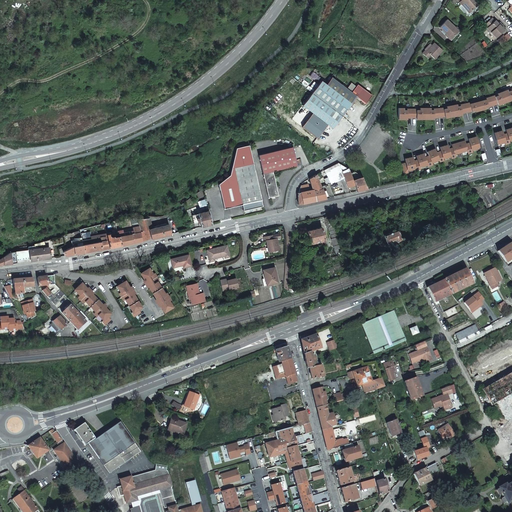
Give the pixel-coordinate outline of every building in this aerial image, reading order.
[(472,0),(457,0),(469,12),(476,5),(473,1),(472,0)] [(491,18),(484,25),(495,37),(503,29),(501,26),(502,25),(499,22),(498,23),(495,20),(494,21),(491,18)] [(438,27),(445,33),(450,38),(457,30),(446,19),(438,27)] [(428,44),(421,53),(426,58),(429,55),(433,58),(441,50),(433,42),(430,45),(428,44)] [(320,80),(310,94),(341,117),(356,98),(365,105),(371,96),(357,85),(356,87),(351,84),(346,90),(334,80),(329,87),(320,80)] [(511,99),(511,98),(511,88),(510,89),(510,90),(508,92),(507,89),(497,93),(498,96),(495,96),(494,95),(485,98),(485,100),(483,100),(482,98),(472,101),(472,103),(469,104),(469,103),(460,105),(460,106),(457,106),(457,104),(446,106),(446,109),(443,109),(443,108),(433,109),(433,110),(430,110),(430,108),(419,108),(419,110),(416,110),(416,109),(406,109),(406,110),(404,110),(404,108),(398,108),(398,119),(404,119),(404,118),(419,118),(419,119),(430,119),(430,118),(433,118),(444,117),(448,116),(448,117),(459,115),(458,114),(474,111),(475,112),(485,109),(485,108),(497,104),(500,103),(501,104),(511,100),(511,99)] [(312,113),(306,122),(321,133),(327,125),(332,129),(341,117),(310,94),(302,105),(312,113)] [(321,133),(306,122),(302,127),(317,139),(321,133)] [(502,131),(494,134),(497,144),(505,142),(505,145),(510,144),(509,141),(507,134),(503,135),(502,131)] [(472,150),(479,148),(476,137),(468,139),(470,143),(466,144),(467,151),(468,154),(472,153),(472,150)] [(467,151),(466,144),(465,141),(452,145),(453,148),(448,149),(450,156),(451,159),(456,157),(455,155),(467,151)] [(263,206),(253,163),(248,145),(236,148),(231,176),(219,184),(225,208),(243,204),(245,210),(263,206)] [(443,158),(450,156),(448,149),(447,145),(440,147),(441,151),(436,152),(439,159),(440,162),(444,161),(443,158)] [(257,156),(268,198),(277,196),(271,171),(300,164),(298,159),(294,160),(290,147),(257,156)] [(429,156),(425,158),(427,164),(428,167),(433,165),(432,162),(439,159),(436,152),(434,148),(427,152),(429,156)] [(418,160),(413,161),(415,168),(415,171),(421,169),(420,166),(427,164),(425,158),(424,154),(416,156),(418,160)] [(406,163),(401,164),(403,173),(408,172),(407,169),(415,168),(413,161),(413,157),(405,159),(406,163)] [(347,168),(338,163),(324,170),(325,173),(328,179),(329,182),(333,180),(331,177),(340,172),(343,177),(350,174),(350,173),(348,169),(347,168)] [(340,172),(331,177),(333,180),(334,181),(343,177),(340,172)] [(356,191),(366,189),(362,177),(360,178),(357,174),(353,172),(350,173),(350,174),(354,185),(356,191)] [(350,174),(343,177),(347,187),(354,185),(350,174)] [(319,187),(315,175),(309,178),(312,189),(313,192),(320,188),(319,187)] [(315,200),(313,192),(312,189),(308,190),(307,184),(300,186),(299,188),(297,195),(298,204),(315,200)] [(313,192),(315,200),(325,198),(322,192),(321,189),(320,189),(320,188),(313,192)] [(201,227),(212,224),(209,211),(198,213),(201,227)] [(331,239),(336,253),(342,251),(330,216),(323,217),(327,228),(328,228),(331,238),(331,239)] [(436,226),(432,216),(424,219),(427,225),(422,227),(423,231),(436,226)] [(146,240),(151,239),(149,228),(151,228),(149,218),(137,219),(138,221),(138,223),(139,226),(142,241),(146,240)] [(161,237),(171,234),(168,224),(164,225),(163,220),(157,221),(158,227),(153,228),(151,228),(149,228),(151,239),(161,237)] [(128,243),(142,241),(139,226),(133,227),(134,233),(119,236),(121,245),(128,243)] [(321,227),(306,231),(309,244),(325,241),(321,227)] [(397,229),(383,235),(387,245),(401,239),(397,229)] [(109,247),(121,245),(119,236),(117,231),(106,234),(106,235),(109,247)] [(106,235),(82,240),(84,252),(103,248),(109,247),(106,235)] [(270,235),(263,237),(263,241),(265,241),(266,245),(267,245),(269,252),(278,250),(276,238),(271,239),(270,235)] [(82,240),(81,238),(71,240),(72,246),(63,251),(64,255),(78,253),(84,252),(82,240)] [(511,246),(510,244),(499,250),(498,251),(506,262),(511,257),(511,246)] [(226,246),(207,251),(209,262),(214,261),(214,260),(224,257),(224,259),(229,258),(226,246)] [(48,247),(29,249),(30,260),(50,258),(48,247)] [(29,249),(10,252),(12,262),(30,260),(29,249)] [(10,252),(0,258),(0,264),(12,264),(12,262),(10,252)] [(188,255),(170,259),(172,268),(182,265),(183,268),(191,266),(188,255)] [(499,281),(501,280),(494,267),(483,273),(490,284),(490,286),(496,282),(499,281)] [(149,268),(141,273),(145,279),(143,280),(148,287),(149,286),(150,286),(157,298),(156,298),(155,299),(160,306),(161,306),(162,305),(165,311),(173,307),(169,301),(171,300),(166,292),(165,293),(157,281),(159,280),(154,273),(153,274),(149,268)] [(262,271),(265,280),(266,280),(268,286),(277,284),(274,268),(262,271)] [(443,279),(451,294),(472,284),(465,269),(443,279)] [(38,286),(55,285),(54,276),(37,278),(38,286)] [(33,286),(33,278),(25,278),(12,279),(14,294),(24,294),(23,287),(33,286)] [(236,278),(231,279),(220,282),(222,291),(238,287),(236,278)] [(433,285),(427,288),(434,302),(451,294),(443,279),(433,285)] [(125,281),(117,286),(121,292),(119,293),(124,301),(126,299),(133,312),(131,313),(134,317),(141,312),(138,309),(142,307),(137,300),(136,300),(133,295),(135,294),(130,286),(129,287),(128,287),(125,281)] [(186,286),(187,290),(188,289),(190,298),(191,303),(205,301),(203,293),(199,294),(196,283),(186,286)] [(86,290),(81,285),(75,291),(80,296),(78,298),(84,304),(86,303),(96,313),(94,314),(97,317),(99,316),(104,321),(102,323),(105,326),(111,320),(108,317),(111,315),(105,309),(107,308),(103,305),(102,306),(92,297),(93,296),(94,295),(88,289),(87,290),(86,290)] [(46,288),(41,290),(48,298),(52,295),(46,288)] [(70,300),(60,290),(52,295),(48,298),(53,303),(57,307),(62,304),(58,300),(62,297),(66,301),(67,302),(70,300)] [(478,292),(464,303),(471,313),(476,309),(475,306),(480,302),(483,299),(478,292)] [(97,301),(93,296),(92,297),(102,306),(97,301)] [(32,300),(24,303),(25,305),(22,306),(24,315),(27,314),(30,318),(34,316),(33,312),(35,312),(32,304),(33,304),(32,300)] [(503,302),(496,306),(500,312),(507,308),(503,302)] [(62,313),(70,322),(78,313),(80,311),(78,309),(76,311),(70,306),(62,313)] [(405,340),(401,330),(396,332),(390,318),(395,316),(393,311),(362,324),(374,353),(405,340)] [(78,313),(70,322),(77,330),(85,321),(78,313)] [(60,316),(53,322),(61,331),(67,324),(60,316)] [(396,332),(401,330),(395,316),(390,318),(396,332)] [(0,322),(0,329),(8,329),(9,331),(17,330),(17,329),(24,328),(20,321),(14,321),(14,319),(7,319),(7,317),(0,317),(0,321),(0,323),(0,322)] [(455,335),(458,341),(477,331),(474,325),(455,335)] [(304,355),(310,352),(321,348),(316,334),(301,340),(304,355)] [(337,348),(335,340),(327,343),(329,351),(337,348)] [(426,346),(424,341),(414,345),(416,350),(426,346)] [(291,362),(287,347),(276,351),(279,362),(281,361),(281,362),(282,365),(291,362)] [(411,363),(421,359),(423,359),(425,362),(431,359),(426,347),(408,355),(411,363)] [(307,369),(313,367),(312,361),(313,361),(312,356),(311,356),(310,352),(304,355),(305,361),(307,369)] [(392,361),(382,364),(389,381),(395,379),(393,373),(394,373),(394,371),(395,371),(394,367),(392,361)] [(297,382),(291,362),(282,365),(284,373),(285,377),(286,376),(288,384),(297,382)] [(320,365),(313,367),(307,369),(309,377),(312,376),(312,379),(323,376),(320,365)] [(273,367),(276,379),(285,377),(284,373),(279,375),(276,366),(273,367)] [(371,381),(366,367),(352,372),(354,378),(357,387),(361,385),(364,394),(372,392),(386,388),(382,377),(371,381)] [(511,371),(481,389),(491,406),(496,402),(507,422),(502,425),(508,435),(511,443),(511,371)] [(411,400),(411,399),(422,395),(415,378),(404,382),(411,400)] [(452,392),(449,386),(441,389),(443,395),(431,400),(434,408),(442,405),(444,410),(452,407),(447,394),(452,392)] [(320,387),(312,389),(313,394),(314,394),(315,396),(314,396),(314,398),(325,395),(324,391),(321,392),(320,387)] [(199,395),(189,392),(183,405),(180,404),(178,410),(185,413),(189,407),(194,409),(199,395)] [(341,394),(340,393),(333,395),(335,402),(339,401),(342,400),(341,394)] [(326,400),(325,395),(314,398),(315,400),(315,399),(316,402),(315,402),(316,407),(325,405),(323,401),(326,400)] [(273,415),(275,422),(285,419),(284,417),(288,416),(285,405),(280,407),(281,408),(272,410),(273,415)] [(325,405),(316,407),(321,426),(322,429),(331,427),(328,414),(325,405)] [(309,423),(305,410),(296,413),(299,425),(304,424),(309,423)] [(183,434),(186,424),(171,419),(168,428),(178,431),(178,432),(183,434)] [(396,420),(386,423),(391,436),(401,433),(396,420)] [(84,423),(74,430),(84,445),(88,443),(109,473),(140,452),(119,422),(95,439),(84,423)] [(449,424),(437,430),(442,437),(447,434),(450,438),(455,435),(449,424)] [(508,435),(502,425),(497,428),(503,438),(508,435)] [(334,441),(331,427),(322,429),(327,450),(336,447),(334,441)] [(291,428),(275,432),(277,440),(265,444),(269,458),(280,455),(285,454),(287,460),(287,463),(289,470),(293,469),(294,472),(303,470),(296,447),(297,446),(294,436),(293,436),(291,428)] [(427,456),(428,456),(426,451),(427,451),(426,448),(429,447),(429,445),(425,437),(424,433),(423,430),(418,432),(420,439),(423,448),(413,451),(414,455),(416,460),(417,460),(418,461),(420,460),(420,459),(427,456)] [(61,440),(55,431),(52,434),(58,442),(61,440)] [(40,438),(28,446),(36,458),(48,450),(40,438)] [(334,441),(336,447),(343,445),(348,444),(347,439),(343,440),(343,439),(334,441)] [(236,442),(226,445),(229,458),(240,455),(239,453),(240,451),(242,452),(245,451),(246,455),(250,453),(248,444),(244,446),(244,447),(238,448),(236,442)] [(54,450),(68,471),(78,463),(64,443),(54,450)] [(348,444),(343,445),(344,450),(341,451),(344,462),(360,457),(357,447),(354,448),(352,443),(348,444)] [(508,463),(511,461),(511,449),(503,455),(508,463)] [(438,470),(435,463),(413,474),(419,486),(432,480),(428,473),(431,471),(433,473),(438,470)] [(155,471),(131,477),(133,485),(163,477),(162,473),(168,471),(167,471),(168,466),(156,465),(155,471)] [(337,470),(335,471),(340,486),(353,482),(348,467),(337,470)] [(220,475),(223,486),(240,480),(237,470),(220,475)] [(293,472),(293,474),(295,482),(296,483),(297,483),(298,485),(296,486),(297,486),(306,483),(303,470),(294,472),(293,472)] [(172,486),(168,471),(162,473),(163,477),(133,485),(131,477),(131,476),(120,480),(121,486),(117,487),(120,496),(124,495),(126,503),(131,502),(138,500),(136,496),(159,490),(165,511),(167,511),(169,511),(168,508),(176,506),(171,487),(172,486)] [(324,478),(323,472),(312,475),(313,481),(324,478)] [(375,482),(374,479),(360,483),(361,488),(375,484),(375,482)] [(376,487),(378,494),(388,491),(384,479),(378,481),(375,482),(375,484),(376,487)] [(201,511),(200,504),(195,506),(195,503),(201,502),(195,480),(185,483),(191,507),(177,511),(176,506),(168,508),(169,511),(167,511),(201,511)] [(511,481),(507,485),(505,486),(504,484),(498,488),(497,489),(496,490),(498,494),(500,494),(501,493),(503,497),(502,497),(501,499),(503,503),(505,503),(506,502),(507,503),(511,500),(511,481)] [(437,496),(454,487),(452,482),(424,495),(427,501),(437,496)] [(272,492),(266,494),(267,497),(282,493),(279,483),(271,485),(272,492)] [(310,496),(306,483),(297,486),(300,499),(310,496)] [(353,484),(340,488),(344,503),(358,499),(353,484)] [(33,511),(37,509),(24,490),(21,487),(16,490),(19,494),(11,500),(19,511),(33,511)] [(239,511),(233,489),(222,492),(226,511),(239,511)] [(138,500),(131,502),(132,508),(139,506),(141,500),(140,499),(160,493),(159,490),(136,496),(138,500)] [(282,493),(267,497),(268,501),(274,499),(276,506),(285,503),(282,493)] [(313,507),(312,505),(310,496),(300,499),(303,509),(313,507)] [(441,504),(437,496),(427,501),(429,506),(431,509),(441,504)] [(254,501),(247,503),(249,511),(256,509),(254,501)] [(357,511),(357,510),(356,511),(354,503),(346,505),(348,511),(357,511)]
